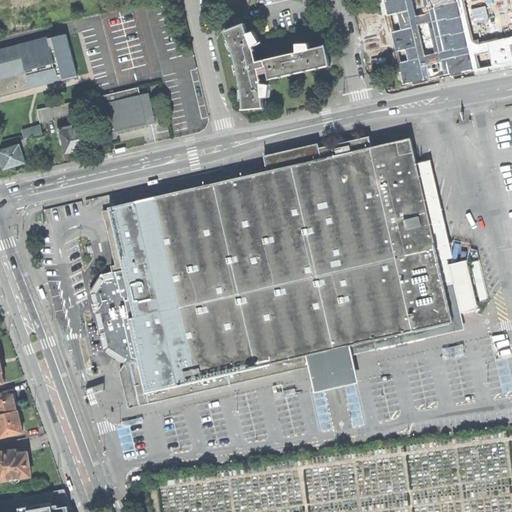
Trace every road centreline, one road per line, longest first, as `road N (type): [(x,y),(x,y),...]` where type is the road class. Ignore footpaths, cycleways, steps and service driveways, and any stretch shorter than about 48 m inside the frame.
road 1 (secondary): [(0,240),(86,475)]
road 2 (tertiary): [(227,147),(0,199)]
road 3 (tertiary): [(511,84),(363,114)]
road 4 (residential): [(227,147),(194,0)]
road 5 (tertiary): [(363,114),(227,147)]
